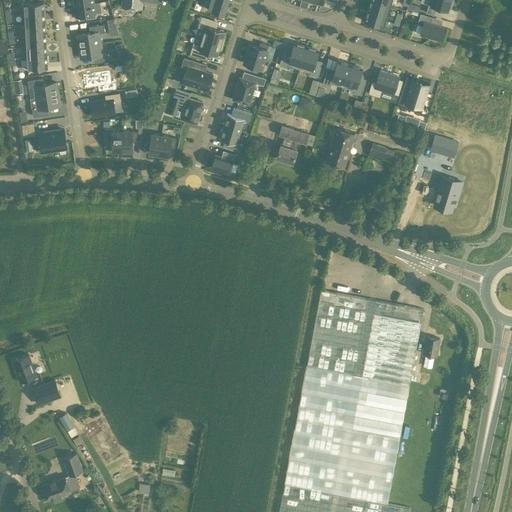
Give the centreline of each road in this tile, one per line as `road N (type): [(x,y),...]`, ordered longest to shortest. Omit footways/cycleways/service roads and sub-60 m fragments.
road 1 (tertiary): [(486,280),(296,213),(191,186)]
road 2 (track): [(329,225),(272,511)]
road 3 (secondary): [(470,511),(508,323)]
road 4 (residential): [(191,186),(245,14)]
road 5 (residential): [(83,178),(58,0)]
road 6 (track): [(66,402),(124,511)]
road 7 (residential): [(330,40),(430,71),(435,56)]
